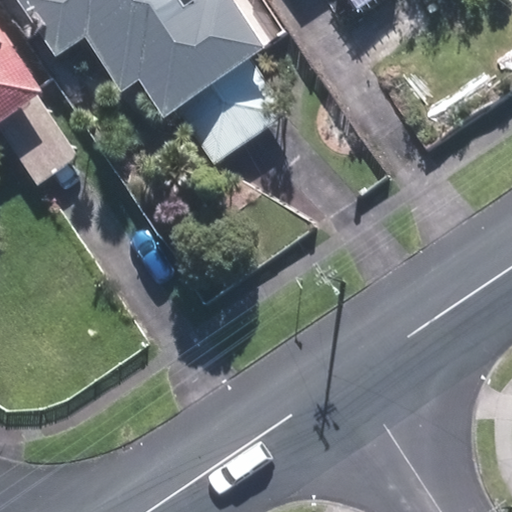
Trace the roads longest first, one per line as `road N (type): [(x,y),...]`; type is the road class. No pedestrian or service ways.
road 1 (tertiary): [(151,511),(346,378)]
road 2 (tertiary): [(511,265),(346,378)]
road 3 (residential): [(437,511),(346,378)]
